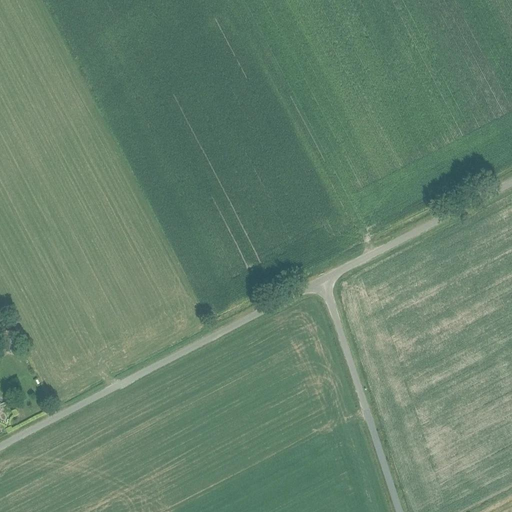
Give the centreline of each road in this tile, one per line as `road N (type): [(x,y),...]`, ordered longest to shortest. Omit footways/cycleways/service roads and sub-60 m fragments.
road 1 (unclassified): [(0,444),(322,279)]
road 2 (unclassified): [(400,511),(322,279)]
road 3 (unclassified): [(322,279),(511,182)]
